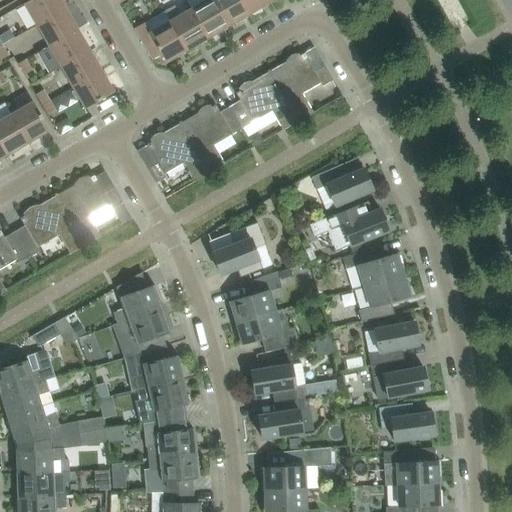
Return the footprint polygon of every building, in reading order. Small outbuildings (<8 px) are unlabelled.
[(64,9),(59,0),(30,0),(25,3),(37,24),(64,9)] [(228,26),(213,0),(208,0),(191,10),(207,38),(210,36),(221,32),(220,30),(228,26)] [(241,0),(213,0),(228,26),(231,24),(242,20),(241,18),(249,14),(241,0)] [(241,0),(249,14),(252,12),(262,8),(262,6),(270,1),(268,0),(241,0)] [(207,38),(191,10),(181,16),(175,6),(165,11),(170,22),(187,50),(190,48),(200,44),(199,42),(207,38)] [(64,9),(37,24),(49,45),(77,30),(64,9)] [(179,56),(179,55),(187,50),(170,22),(150,34),(144,23),(134,29),(152,60),(161,55),(165,62),(169,60),(179,56)] [(77,30),(49,45),(62,66),(89,51),(77,30)] [(9,56),(3,44),(0,46),(0,58),(1,61),(9,56)] [(89,51),(62,66),(74,87),(101,72),(89,51)] [(286,64),(270,73),(298,122),(313,113),(302,94),(321,83),(323,87),(333,80),(325,66),(315,72),(304,53),(301,55),(300,54),(294,55),(289,58),(286,63),(286,64)] [(26,59),(18,64),(25,76),(33,71),(26,59)] [(101,72),(74,87),(86,108),(113,93),(101,72)] [(283,130),(298,122),(270,73),(253,83),(253,82),(247,82),(242,85),(238,90),(239,91),(236,93),(238,98),(239,98),(240,101),(230,107),(243,128),(272,111),(283,130)] [(36,95),(42,106),(50,101),(44,90),(36,95)] [(56,112),(50,101),(42,106),(48,116),(56,112)] [(33,102),(12,115),(28,142),(49,130),(33,102)] [(198,115),(181,125),(210,173),(225,164),(214,145),(243,128),(230,107),(220,113),(218,109),(216,105),(212,107),(212,106),(206,106),(201,109),(197,114),(198,115)] [(0,141),(7,154),(28,142),(12,115),(0,121),(0,141)] [(194,182),(210,173),(181,125),(165,134),(164,133),(158,134),(153,137),(150,142),(150,143),(147,145),(158,163),(148,169),(156,183),(167,177),(165,174),(183,163),(194,182)] [(325,210),(354,198),(373,190),(364,169),(342,178),(337,167),(311,178),(325,210)] [(113,209),(122,203),(123,202),(115,188),(105,194),(94,175),(91,177),(90,176),(88,176),(86,177),(84,177),(81,178),(79,179),(77,181),(76,182),(74,184),(73,186),(74,187),(57,197),(85,245),(100,237),(89,218),(111,205),(113,209)] [(70,254),(85,245),(57,197),(41,207),(40,205),(33,207),(27,210),(23,216),(23,217),(20,218),(24,226),(15,232),(29,257),(40,251),(38,247),(59,235),(70,254)] [(328,217),(309,225),(314,236),(327,231),(335,252),(341,249),(350,246),(365,240),(370,238),(389,230),(381,210),(373,213),(368,201),(354,207),(328,217)] [(266,244),(265,241),(257,223),(230,234),(234,245),(212,254),(221,275),(237,268),(240,278),(272,265),(264,245),(266,244)] [(18,263),(29,257),(15,232),(5,238),(0,230),(0,294),(6,291),(0,280),(0,269),(16,260),(18,263)] [(352,290),(365,286),(402,275),(400,269),(404,267),(399,252),(398,253),(398,254),(372,261),(369,249),(342,258),(352,290)] [(117,325),(163,308),(155,286),(147,288),(142,274),(143,273),(143,272),(116,288),(124,310),(113,313),(117,325)] [(235,316),(237,323),(275,312),(269,292),(282,288),(277,272),(251,281),(255,295),(229,302),(229,301),(227,302),(232,317),(235,316)] [(361,322),(369,320),(388,316),(385,303),(410,296),(411,297),(412,296),(408,281),(404,282),(402,275),(365,286),(371,307),(358,311),(361,322)] [(117,325),(112,326),(123,359),(143,353),(166,346),(163,334),(171,331),(163,308),(117,325)] [(278,322),(275,312),(237,323),(239,330),(235,331),(240,346),(242,345),(241,344),(267,337),(271,351),(298,345),(294,329),(289,330),(286,320),(278,322)] [(68,315),(61,320),(54,324),(60,335),(67,346),(78,339),(65,318),(69,316),(68,315)] [(415,322),(395,326),(364,332),(371,366),(398,360),(396,349),(419,344),(415,322)] [(39,347),(60,335),(54,324),(30,337),(31,338),(33,337),(39,347)] [(137,391),(184,380),(178,356),(170,358),(166,346),(143,353),(146,364),(142,365),(145,376),(134,379),(137,391)] [(28,361),(0,369),(0,394),(46,381),(55,378),(46,350),(44,351),(26,356),(28,361)] [(398,360),(371,366),(377,400),(428,390),(424,367),(400,372),(398,360)] [(278,390),(280,402),(307,397),(306,386),(306,385),(305,385),(302,364),(251,372),(255,394),(278,390)] [(183,418),(181,405),(189,403),(184,380),(137,391),(139,402),(136,403),(140,425),(145,424),(159,422),(183,418)] [(338,380),(306,386),(307,397),(339,392),(338,380)] [(46,381),(0,394),(0,395),(7,417),(42,406),(53,403),(46,381)] [(101,384),(94,385),(97,398),(108,396),(106,386),(101,384)] [(309,409),(307,397),(280,402),(282,413),(258,417),(262,439),(312,431),(309,409)] [(394,441),(415,438),(435,435),(431,413),(408,416),(406,404),(386,407),(378,408),(382,430),(392,428),(394,441)] [(17,445),(52,438),(49,429),(60,426),(56,414),(46,417),(42,406),(7,417),(12,434),(14,434),(17,445)] [(77,422),(79,434),(104,430),(102,417),(77,422)] [(145,424),(144,424),(146,447),(147,447),(148,459),(196,454),(194,430),(185,431),(183,418),(159,422),(145,424)] [(106,442),(104,430),(79,434),(81,447),(106,442)] [(18,456),(16,456),(16,474),(70,472),(69,460),(64,461),(64,448),(53,449),(52,438),(17,445),(18,450),(18,456)] [(263,467),(261,467),(262,490),(264,490),(305,489),(304,467),(318,466),(331,466),(331,448),(309,450),(289,452),(289,467),(268,468),(265,468),(263,468),(263,467)] [(411,450),(391,452),(383,452),(384,464),(397,464),(398,485),(437,483),(437,476),(441,476),(440,460),(438,460),(438,461),(412,463),(411,450)] [(149,469),(144,469),(146,493),(152,493),(163,492),(191,491),(190,478),(199,477),(196,454),(148,459),(149,469)] [(123,463),(110,464),(111,473),(124,473),(123,463)] [(70,472),(16,474),(17,498),(66,496),(65,485),(70,483),(70,472)] [(398,485),(399,507),(386,507),(385,511),(413,511),(414,507),(440,505),(440,506),(442,506),(441,490),(438,491),(437,483),(398,485)] [(291,511),(319,511),(319,510),(305,510),(305,489),(264,490),(264,491),(266,491),(266,497),(262,497),(262,511),(270,511),(291,511)] [(200,511),(200,504),(191,504),(191,491),(163,492),(162,511),(200,511)] [(110,494),(109,511),(118,511),(119,494),(110,494)] [(66,496),(17,498),(17,511),(55,511),(55,508),(66,508),(66,496)]
